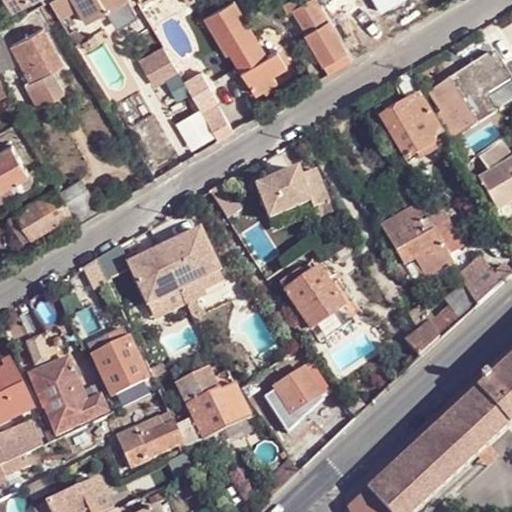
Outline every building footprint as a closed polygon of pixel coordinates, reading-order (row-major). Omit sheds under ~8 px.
[(8,0),(17,13),(38,0),(8,0)] [(60,0),(56,3),(65,17),(79,8),(89,27),(95,24),(97,27),(112,19),(109,13),(114,10),(115,12),(133,1),(135,6),(141,3),(139,0),(60,0)] [(353,54),(322,0),(319,0),(306,5),(303,0),(292,0),(286,4),(292,15),(298,10),(310,32),(283,48),(271,56),(239,2),(217,15),(234,43),(231,46),(261,96),(281,84),(278,76),(293,68),(296,72),(321,58),(327,68),(353,54)] [(382,11),(367,19),(379,40),(377,42),(381,49),(398,39),(382,11)] [(17,64),(4,41),(15,34),(13,28),(0,34),(0,62),(0,63),(2,74),(17,64)] [(47,31),(17,51),(37,85),(30,90),(41,110),(68,95),(56,74),(68,67),(47,31)] [(153,86),(178,72),(162,45),(138,60),(153,86)] [(454,85),(480,127),(499,114),(496,106),(511,96),(511,74),(500,57),(454,85)] [(2,74),(0,63),(0,99),(10,96),(2,74)] [(205,70),(187,81),(206,114),(221,105),(225,102),(205,70)] [(399,87),(412,107),(423,99),(427,100),(414,77),(399,87)] [(454,85),(436,97),(446,116),(439,120),(454,145),(480,127),(454,85)] [(412,163),(437,147),(435,142),(445,137),(423,99),(412,107),(403,113),(409,123),(394,133),(412,163)] [(223,144),(239,134),(221,105),(206,114),(223,144)] [(198,110),(177,124),(192,149),(214,135),(198,110)] [(403,113),(388,122),(388,125),(394,133),(409,123),(403,113)] [(511,168),(500,149),(485,160),(498,182),(511,173),(511,168)] [(0,155),(0,192),(0,193),(0,194),(26,179),(9,151),(0,155)] [(49,172),(41,159),(25,168),(34,179),(49,172)] [(511,173),(498,182),(486,189),(502,216),(511,210),(511,173)] [(303,175),(261,191),(274,224),(315,208),(320,220),(334,214),(320,176),(306,182),(303,175)] [(0,194),(8,204),(31,190),(34,188),(26,179),(0,194)] [(37,197),(45,192),(44,190),(50,186),(46,181),(34,188),(31,190),(37,197)] [(233,225),(247,215),(230,188),(214,198),(233,225)] [(59,190),(20,213),(29,229),(36,238),(76,217),(73,212),(59,190)] [(19,233),(29,229),(20,213),(11,219),(19,233)] [(388,230),(395,243),(422,227),(415,214),(388,230)] [(437,252),(422,227),(395,243),(411,269),(437,252)] [(29,229),(19,233),(27,244),(36,238),(29,229)] [(201,229),(170,247),(200,298),(212,291),(210,286),(205,278),(223,268),(201,229)] [(184,290),(192,303),(200,298),(170,247),(132,268),(154,308),(184,290)] [(284,288),(292,299),(324,276),(331,271),(325,262),(284,288)] [(102,264),(88,273),(100,296),(114,289),(102,264)] [(223,268),(205,278),(210,286),(228,275),(223,268)] [(481,309),(511,282),(511,273),(510,271),(508,269),(500,278),(495,274),(473,293),(481,309)] [(292,299),(316,334),(330,324),(333,328),(340,324),(337,320),(349,310),(324,276),(292,299)] [(444,343),(481,309),(473,293),(467,285),(445,305),(449,313),(433,327),(444,343)] [(424,308),(394,329),(405,346),(411,341),(433,327),(424,308)] [(433,327),(411,341),(425,361),(444,343),(433,327)] [(114,339),(118,351),(134,343),(128,333),(114,339)] [(31,369),(48,365),(42,339),(25,343),(31,369)] [(152,383),(134,343),(118,351),(98,360),(116,401),(152,383)] [(400,384),(413,372),(403,362),(399,358),(379,376),(393,390),(400,384)] [(413,372),(417,369),(408,358),(403,362),(413,372)] [(511,363),(497,377),(494,373),(487,379),(491,383),(483,390),(511,421),(511,363)] [(15,365),(9,368),(11,371),(13,378),(19,376),(15,365)] [(87,397),(73,365),(29,382),(44,416),(48,414),(59,440),(114,416),(102,392),(87,397)] [(312,375),(321,390),(328,385),(320,370),(312,375)] [(0,427),(36,411),(19,376),(13,378),(11,371),(0,376),(0,427)] [(310,371),(277,390),(294,419),(326,400),(321,390),(312,375),(310,371)] [(205,401),(197,385),(184,392),(192,407),(205,401)] [(238,386),(223,393),(222,392),(205,401),(192,407),(199,420),(209,443),(254,419),(238,386)] [(511,421),(483,390),(354,507),(356,511),(423,511),(511,430),(511,421)] [(209,443),(199,420),(180,429),(190,453),(209,443)] [(178,425),(142,443),(152,461),(181,450),(185,458),(191,455),(190,453),(180,429),(178,425)] [(36,427),(5,442),(2,451),(0,451),(0,474),(4,473),(30,462),(47,451),(36,427)] [(48,436),(54,447),(59,445),(53,434),(48,436)] [(138,467),(152,461),(142,443),(130,448),(138,467)] [(264,511),(301,477),(290,459),(236,511),(264,511)] [(9,484),(35,470),(30,462),(4,473),(9,484)] [(0,494),(12,490),(9,484),(4,473),(0,474),(0,494)] [(112,511),(99,484),(82,492),(90,511),(112,511)] [(46,485),(26,493),(35,510),(54,500),(46,485)] [(55,511),(90,511),(82,492),(53,506),(55,511)]
